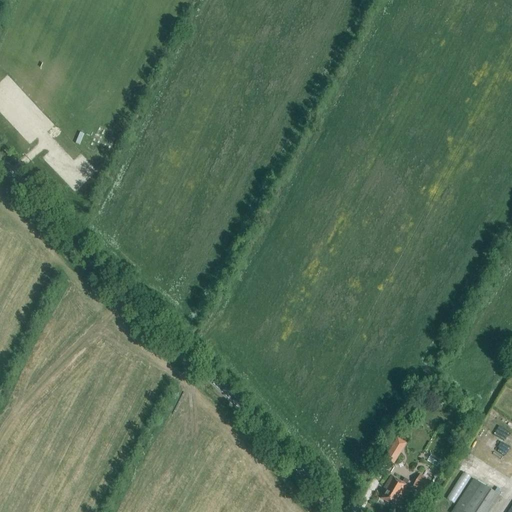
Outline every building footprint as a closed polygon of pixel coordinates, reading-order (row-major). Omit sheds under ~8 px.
[(399,436),(385,460),(395,466),(409,442),(399,436)] [(441,461),(431,455),(427,461),(437,467),(441,461)] [(425,494),(436,475),(425,468),(421,475),(420,475),(413,487),(425,494)] [(400,497),(407,486),(410,481),(405,478),(402,483),(391,476),(384,488),(387,489),(381,498),(393,505),(399,496),(400,497)] [(473,479),(452,511),(488,511),(499,496),(473,479)]
